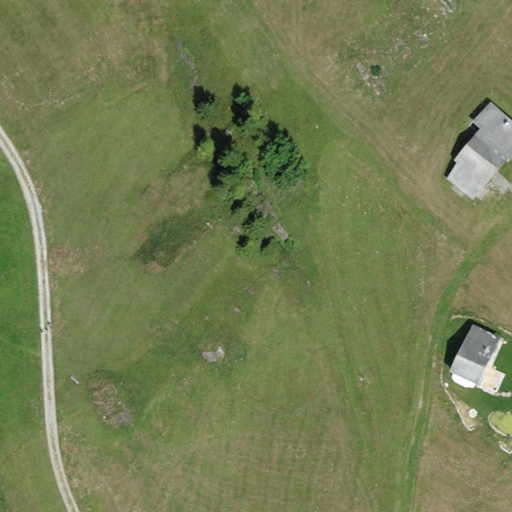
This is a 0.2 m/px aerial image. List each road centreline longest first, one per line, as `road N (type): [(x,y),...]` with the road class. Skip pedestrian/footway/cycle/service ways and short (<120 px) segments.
road 1 (track): [(78,511),(60,474),(45,236),(18,163),(0,139)]
road 2 (track): [(511,204),(459,266),(425,511)]
